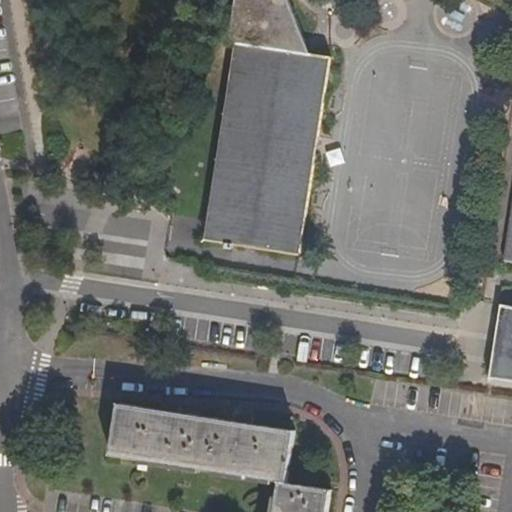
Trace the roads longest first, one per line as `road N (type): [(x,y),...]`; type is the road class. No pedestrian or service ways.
road 1 (residential): [(372,423),(279,393),(1,364)]
road 2 (residential): [(1,364),(10,278),(0,217)]
road 3 (residential): [(6,511),(1,364)]
road 4 (residential): [(511,441),(372,423)]
